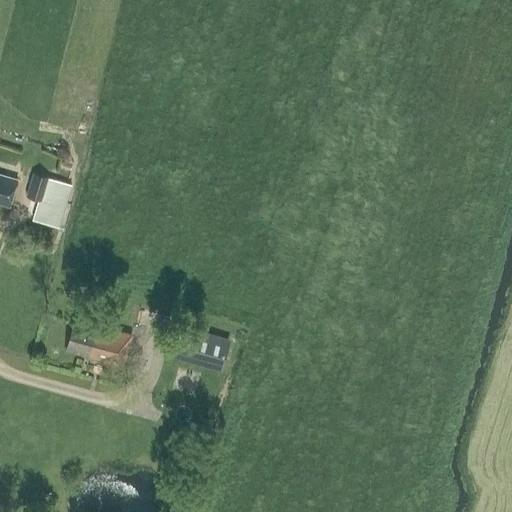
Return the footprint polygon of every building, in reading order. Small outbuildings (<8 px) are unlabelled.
[(73,165),(63,162),(61,168),(72,171),(73,165)] [(0,174),(0,205),(8,208),(17,180),(0,174)] [(59,229),(72,185),(33,174),(26,198),(37,201),(31,221),(59,229)] [(96,328),(74,322),(66,350),(123,366),(131,335),(97,325),(96,328)] [(221,371),(228,343),(175,328),(167,356),(221,371)]
